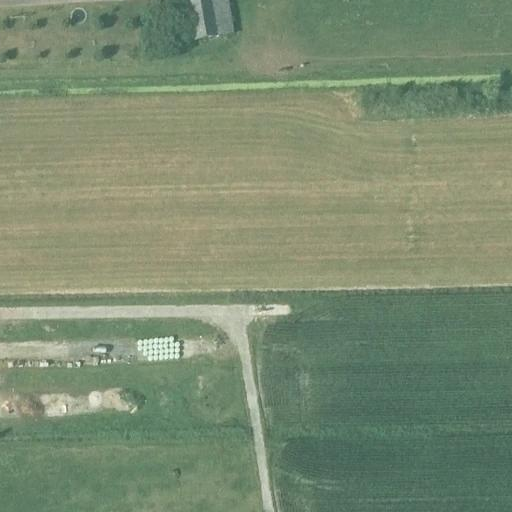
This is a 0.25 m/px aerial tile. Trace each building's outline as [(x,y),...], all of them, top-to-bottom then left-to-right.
[(218,39),(212,2),(188,6),(195,43),(218,39)] [(183,362),(206,361),(205,341),(182,342),(183,362)] [(2,350),(2,370),(28,370),(28,349),(2,350)] [(199,380),(200,381),(187,387),(203,419),(233,404),(217,372),(199,380)] [(70,395),(70,406),(91,407),(91,395),(70,395)]
